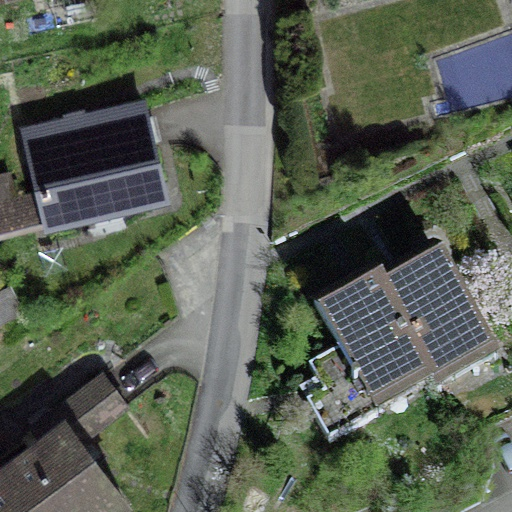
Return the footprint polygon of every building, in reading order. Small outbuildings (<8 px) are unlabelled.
[(0,229),(162,194),(145,119),(35,144),(45,188),(0,198),(0,229)] [(432,247),(375,280),(435,382),(491,350),(432,247)] [(346,433),(435,382),(375,280),(287,331),(346,433)] [(0,294),(0,321),(19,313),(9,291),(0,294)] [(124,511),(71,430),(0,475),(0,511),(124,511)]
